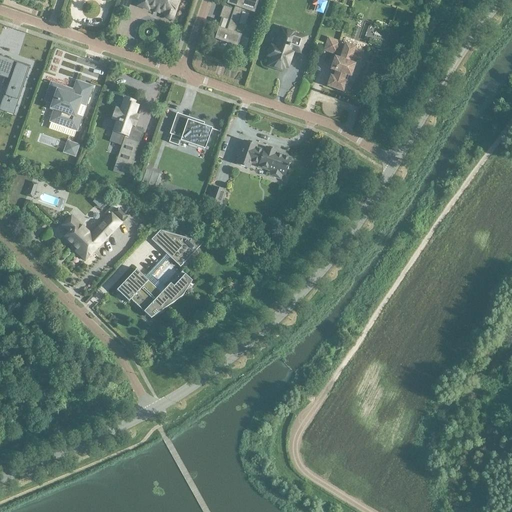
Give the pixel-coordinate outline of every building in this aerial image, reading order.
[(139,0),(138,6),(148,10),(149,8),(165,13),(165,14),(165,15),(165,16),(165,17),(166,18),(167,19),(168,19),(169,19),(170,19),(171,19),(172,18),(173,18),(173,17),(173,16),(178,0),(139,0)] [(220,28),(216,40),(237,48),(241,36),(234,33),(242,10),(251,13),(251,12),(254,13),(258,0),(229,0),(228,5),(235,7),(234,9),(223,6),(220,17),(223,19),(220,28)] [(280,27),(278,34),(280,35),(275,48),(271,47),(268,56),(272,57),(269,66),(282,70),(283,65),(287,66),(293,50),(300,53),(306,38),(297,35),(298,33),(280,27)] [(340,43),(328,39),(325,50),(339,55),(337,59),(335,58),(331,70),(336,72),(334,78),(331,77),(328,86),(343,91),(346,82),(343,81),(345,75),(350,76),(354,65),(349,63),(354,48),(345,44),(345,46),(339,44),(340,43)] [(12,79),(2,110),(14,114),(30,66),(8,59),(2,76),(12,79)] [(67,89),(52,84),(46,99),(46,101),(52,103),(54,103),(52,108),(56,109),(51,121),(76,130),(81,117),(75,115),(79,104),(85,106),(91,87),(77,82),(74,93),(67,91),(67,89)] [(114,169),(129,174),(139,143),(130,140),(139,116),(135,115),(138,107),(134,105),(135,102),(124,98),(120,110),(116,108),(112,119),(116,121),(113,132),(127,137),(127,139),(124,138),(114,169)] [(202,125),(188,120),(186,126),(175,122),(178,114),(177,113),(173,123),(174,123),(172,129),(172,128),(170,134),(172,135),(169,143),(178,146),(180,140),(181,140),(180,141),(182,142),(183,140),(189,142),(188,146),(196,149),(197,145),(204,147),(203,149),(205,150),(212,129),(203,126),(204,123),(203,122),(202,125)] [(257,145),(244,141),(241,150),(239,149),(237,156),(239,157),(236,165),(249,169),(251,162),(259,165),(258,167),(269,171),(270,169),(286,174),(291,159),(275,154),(276,151),(266,147),(265,150),(264,150),(263,151),(256,149),(257,145)] [(78,146),(72,144),(68,153),(74,155),(78,146)] [(155,187),(159,174),(146,169),(142,183),(155,187)] [(225,191),(213,186),(208,201),(220,205),(225,191)] [(118,208),(114,212),(122,220),(126,216),(118,208)] [(85,261),(121,223),(111,214),(94,232),(95,232),(92,235),(71,216),(62,226),(70,232),(65,238),(77,249),(75,252),(85,261)] [(151,240),(152,240),(180,267),(204,243),(160,231),(151,240)] [(156,315),(180,298),(181,297),(183,296),(184,295),(185,293),(184,292),(181,290),(190,280),(186,275),(182,271),(161,293),(136,270),(117,291),(118,292),(120,290),(130,299),(128,302),(129,302),(131,300),(131,301),(133,299),(153,317),(156,315)]
